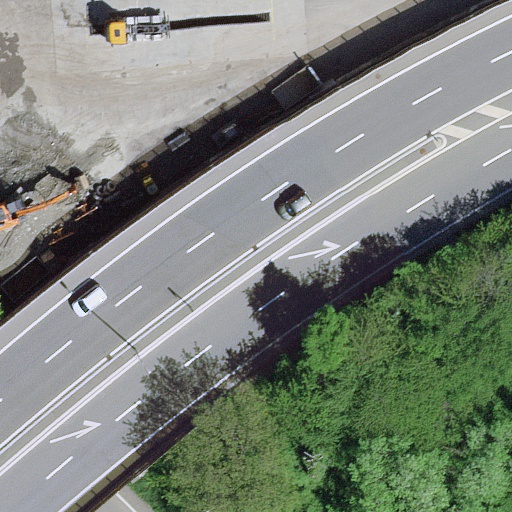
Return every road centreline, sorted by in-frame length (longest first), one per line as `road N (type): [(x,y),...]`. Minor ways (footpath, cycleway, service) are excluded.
road 1 (trunk): [(8,511),(215,341),(511,146)]
road 2 (trunk): [(511,61),(366,130),(285,182),(0,398)]
